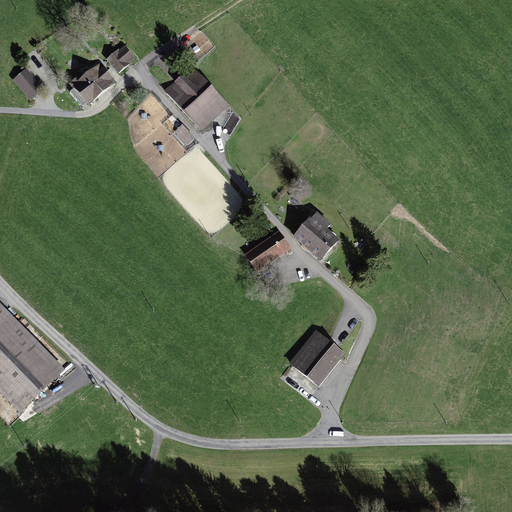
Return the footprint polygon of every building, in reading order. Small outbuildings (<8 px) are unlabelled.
[(125,43),(107,58),(121,75),(139,61),(125,43)] [(100,66),(71,91),(88,110),(117,85),(100,66)] [(193,72),(166,96),(199,134),(227,110),(193,72)] [(26,75),(15,84),(32,104),(43,95),(26,75)] [(188,145),(196,137),(183,125),(175,133),(188,145)] [(314,222),(298,241),(322,262),(338,243),(314,222)] [(373,236),(387,245),(394,237),(379,227),(373,236)] [(279,236),(247,258),(259,276),(291,254),(279,236)] [(0,395),(22,419),(72,373),(1,306),(0,306),(0,395)] [(319,333),(292,369),(320,390),(347,355),(319,333)]
